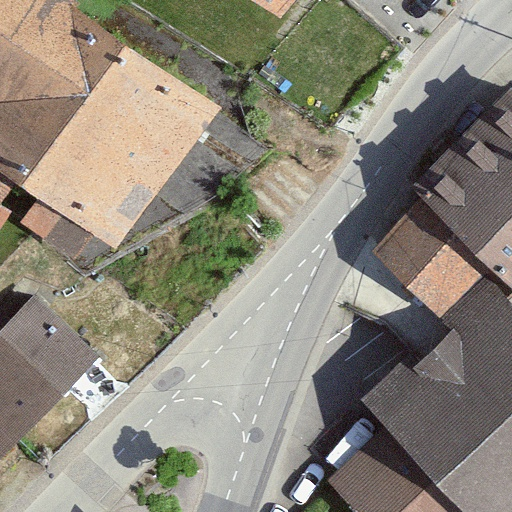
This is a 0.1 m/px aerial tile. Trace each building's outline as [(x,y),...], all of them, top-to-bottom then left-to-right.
[(0,0),(0,226),(31,184),(123,250),(164,194),(158,190),(224,99),(86,0),(0,0)] [(263,0),(286,16),(298,0),(263,0)] [(443,308),(490,253),(511,278),(511,93),(420,174),(433,188),(378,253),(443,308)] [(511,511),(511,296),(493,276),(367,395),(393,424),(341,481),(366,511),(511,511)] [(0,452),(4,456),(101,354),(38,295),(0,334),(0,452)]
